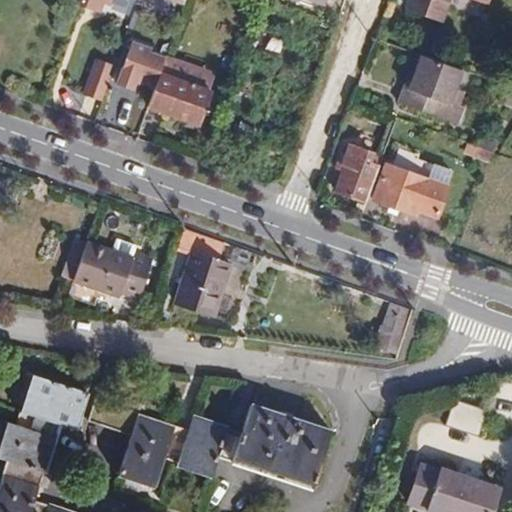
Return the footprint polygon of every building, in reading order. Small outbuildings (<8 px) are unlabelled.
[(79,0),(78,4),(106,14),(111,0),(79,0)] [(410,0),(408,7),(441,19),(448,0),(481,0),(487,2),(488,0),(410,0)] [(162,51),(131,41),(117,84),(134,89),(136,83),(150,88),(162,51)] [(457,88),(463,71),(421,55),(414,75),(408,90),(403,88),(399,102),(459,124),(466,106),(461,105),(465,91),(457,88)] [(161,73),(149,108),(200,126),(213,91),(206,89),(212,73),(173,58),(167,75),(161,73)] [(103,99),(115,66),(96,60),(85,93),(103,99)] [(408,90),(414,75),(408,74),(403,88),(408,90)] [(502,103),(511,107),(511,87),(510,87),(502,103)] [(481,134),(477,146),(494,152),(500,142),(481,134)] [(489,163),(494,152),(477,146),(463,141),(459,151),(489,163)] [(366,204),(380,165),(372,161),(376,152),(348,142),(340,165),(342,165),(333,191),(366,204)] [(386,165),(374,199),(416,214),(417,210),(436,217),(448,186),(447,186),(452,171),(417,158),(418,155),(399,149),(393,167),(386,165)] [(153,260),(135,254),(138,246),(117,239),(113,251),(76,237),(62,276),(120,297),(121,293),(140,299),(153,260)] [(230,266),(192,253),(176,302),(214,315),(230,266)] [(375,347),(396,354),(411,310),(390,303),(383,325),(381,324),(377,335),(379,336),(375,347)] [(76,430),(88,392),(36,375),(19,425),(10,422),(0,452),(0,458),(8,461),(0,484),(0,511),(71,511),(35,500),(59,425),(76,430)] [(332,431),(250,404),(241,432),(192,416),(187,432),(138,416),(141,405),(99,391),(89,421),(131,435),(119,472),(156,485),(165,459),(213,475),(218,458),(313,489),(332,431)] [(442,471),(420,464),(408,503),(409,503),(427,509),(429,510),(428,511),(430,511),(491,511),(499,489),(442,470),(442,471)] [(426,511),(427,509),(409,503),(405,511),(426,511)]
